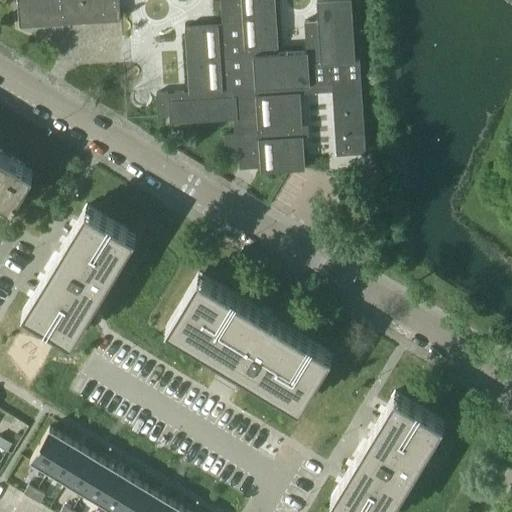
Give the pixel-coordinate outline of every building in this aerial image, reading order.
[(17,0),(19,26),(120,19),(118,0),(17,0)] [(220,0),(212,1),(213,9),(221,9),(222,24),(185,26),(189,90),(156,92),(157,116),(169,115),(170,122),(233,118),(234,132),(224,133),(225,151),(238,150),(239,164),(252,163),(252,166),(260,166),(260,171),(304,168),(299,92),(332,90),(336,153),(365,151),(359,58),(355,58),(350,0),(316,0),(318,19),(304,20),(306,50),(278,52),(274,0),(220,0)] [(32,172),(0,152),(0,198),(12,206),(32,172)] [(86,204),(22,310),(71,339),(135,234),(86,204)] [(197,272),(165,325),(299,406),(331,353),(197,272)] [(394,390),(330,496),(356,511),(387,511),(443,420),(394,390)] [(49,426),(29,459),(48,470),(67,437),(49,426)] [(0,436),(0,446),(7,451),(11,443),(0,436)] [(67,437),(48,470),(65,480),(85,448),(67,437)] [(85,448),(65,480),(82,491),(102,458),(85,448)] [(102,458),(82,491),(100,501),(120,469),(102,458)] [(120,469),(100,501),(117,511),(137,479),(120,469)] [(137,479),(117,511),(141,511),(155,490),(137,479)] [(28,483),(23,491),(31,496),(36,488),(28,483)] [(36,488),(31,496),(40,501),(45,493),(36,488)] [(155,490),(141,511),(165,511),(172,500),(155,490)] [(172,500),(165,511),(188,511),(190,511),(172,500)]
